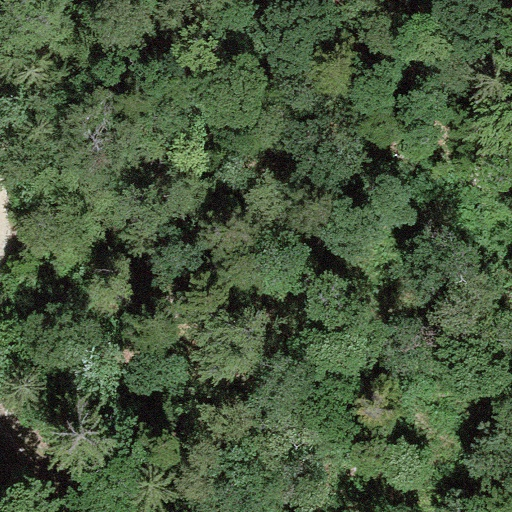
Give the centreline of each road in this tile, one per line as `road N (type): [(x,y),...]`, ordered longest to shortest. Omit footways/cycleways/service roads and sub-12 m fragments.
road 1 (track): [(0,91),(27,235),(0,322)]
road 2 (track): [(0,355),(156,511)]
